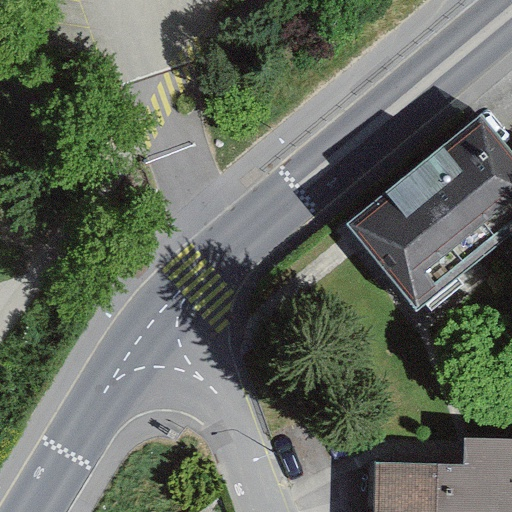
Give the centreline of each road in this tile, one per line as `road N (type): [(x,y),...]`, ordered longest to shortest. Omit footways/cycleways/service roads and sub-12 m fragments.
road 1 (residential): [(159,338),(304,193),(511,20)]
road 2 (residential): [(159,338),(199,365),(234,415),(269,511)]
road 3 (residential): [(38,511),(159,338)]
